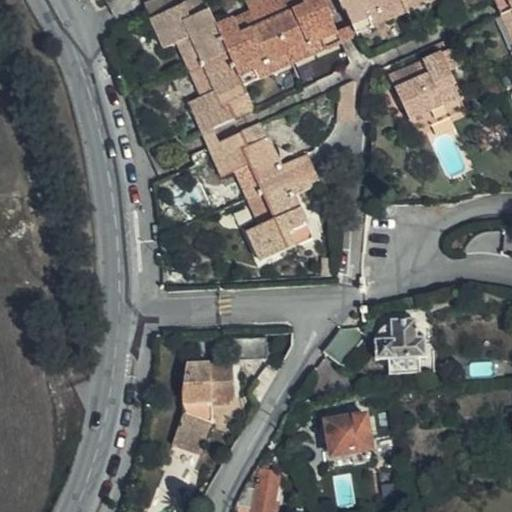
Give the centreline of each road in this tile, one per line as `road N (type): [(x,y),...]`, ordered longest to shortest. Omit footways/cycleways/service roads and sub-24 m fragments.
road 1 (tertiary): [(118,311),(97,120),(54,4)]
road 2 (residential): [(316,308),(290,378),(215,511)]
road 3 (tertiary): [(73,511),(103,423),(118,311)]
road 4 (residential): [(316,308),(118,311)]
road 5 (residential): [(411,264),(412,236),(454,215),(511,212)]
